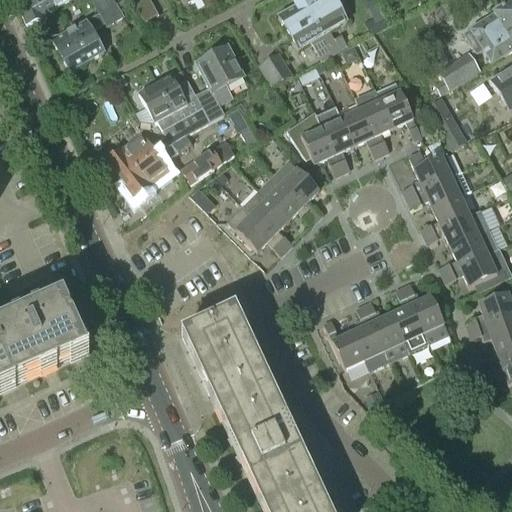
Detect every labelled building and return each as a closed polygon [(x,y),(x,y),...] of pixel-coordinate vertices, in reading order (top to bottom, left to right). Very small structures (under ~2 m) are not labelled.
[(47,1),(46,0),(12,0),(25,29),(43,22),(42,19),(50,15),(44,2),(47,1)] [(46,0),(47,1),(44,2),(50,15),(76,0),(46,0)] [(97,17),(115,6),(111,0),(98,0),(90,5),(97,17)] [(127,0),(142,27),(157,19),(147,0),(127,0)] [(198,0),(204,10),(223,0),(198,0)] [(308,2),(301,6),(332,60),(339,56),(346,52),(340,42),(333,46),(328,37),(346,27),(329,0),(312,0),(309,2),(308,2)] [(115,6),(97,17),(84,25),(84,26),(51,45),(68,77),(103,57),(91,35),(104,28),(106,31),(124,21),(115,6)] [(332,60),(301,6),(293,10),(294,11),(277,21),(297,55),(309,48),(320,67),(332,60)] [(492,19),(469,34),(469,35),(463,39),(475,59),(482,55),(490,68),(511,54),(511,7),(493,20),(492,19)] [(372,23),(379,36),(389,31),(382,18),(372,23)] [(58,21),(40,30),(46,42),(63,33),(58,21)] [(194,100),(201,113),(209,127),(223,119),(219,110),(233,103),(225,91),(243,81),(227,50),(194,68),(208,92),(194,100)] [(340,55),(344,63),(350,65),(357,61),(351,50),(340,55)] [(278,57),(275,59),(256,70),(271,93),(292,80),(278,57)] [(436,77),(440,84),(432,90),(439,100),(434,103),(428,93),(417,100),(423,110),(427,108),(428,109),(440,101),(440,100),(447,95),(448,96),(480,76),(467,58),(436,77)] [(320,68),(314,71),(318,78),(324,75),(320,68)] [(499,100),(511,91),(511,69),(489,84),(499,100)] [(310,86),(305,76),(298,80),(302,89),(310,86)] [(171,81),(155,89),(171,118),(176,127),(191,119),(201,113),(194,100),(186,85),(176,90),(171,81)] [(374,97),(391,134),(412,124),(395,87),(374,97)] [(171,118),(155,89),(137,99),(153,128),(156,126),(161,135),(176,127),(171,118)] [(511,91),(499,100),(509,116),(511,113),(511,91)] [(391,134),(374,97),(373,94),(354,103),(359,115),(372,142),(391,134)] [(427,110),(437,129),(451,122),(440,103),(427,110)] [(353,151),(340,123),(335,111),(314,121),(315,123),(333,161),(336,168),(340,178),(349,174),(341,156),(353,151)] [(191,119),(176,127),(161,135),(164,141),(169,150),(184,141),(209,127),(201,113),(191,119)] [(372,142),(359,115),(340,123),(353,151),(372,142)] [(457,133),(451,122),(437,129),(443,140),(457,133)] [(333,161),(315,123),(286,136),(304,166),(310,163),(313,170),(333,161)] [(238,136),(248,154),(258,149),(247,131),(238,136)] [(408,135),(412,145),(420,141),(416,131),(408,135)] [(169,150),(164,141),(150,150),(141,138),(120,154),(105,165),(120,185),(156,158),(169,150)] [(211,155),(185,172),(185,173),(181,175),(190,189),(220,169),(220,168),(233,159),(225,145),(211,155)] [(383,146),(376,149),(380,160),(388,156),(383,146)] [(380,160),(376,149),(368,153),(372,163),(380,160)] [(156,158),(120,185),(135,205),(150,194),(148,193),(170,176),(173,181),(181,175),(185,173),(185,172),(169,150),(156,158)] [(407,162),(418,185),(413,187),(411,190),(401,195),(406,205),(423,196),(423,195),(455,180),(446,159),(425,168),(419,156),(407,162)] [(288,165),(272,181),(302,211),(318,195),(288,165)] [(340,178),(336,168),(329,171),(333,181),(340,178)] [(423,196),(406,205),(410,214),(420,210),(420,208),(427,205),(432,215),(460,202),(471,197),(462,177),(455,180),(423,195),(423,196)] [(507,196),(511,193),(511,182),(510,178),(500,184),(507,196)] [(272,181),(256,196),(287,226),(302,211),(272,181)] [(287,226),(256,196),(241,211),(271,242),(287,226)] [(469,222),(460,202),(432,215),(441,235),(469,222)] [(271,242),(241,211),(225,227),(256,258),(271,242)] [(314,211),(308,217),(316,225),(321,219),(314,211)] [(316,225),(308,217),(302,222),(310,231),(316,225)] [(469,222),(441,235),(450,254),(487,236),(478,217),(469,222)] [(423,242),(433,237),(429,229),(420,234),(423,242)] [(497,256),(487,236),(450,254),(459,273),(497,256)] [(437,245),(433,237),(423,242),(427,250),(437,245)] [(277,247),(285,255),(291,249),(283,241),(277,247)] [(285,255),(277,247),(271,253),(279,261),(285,255)] [(497,256),(459,273),(468,293),(478,289),(481,296),(510,283),(497,256)] [(441,281),(451,276),(448,268),(438,273),(441,281)] [(455,284),(451,276),(441,281),(445,289),(455,284)] [(485,329),(511,319),(511,289),(500,294),(502,300),(478,309),(485,329)] [(406,303),(402,293),(394,297),(398,307),(406,303)] [(411,310),(429,349),(432,355),(450,346),(442,329),(443,329),(430,301),(411,310)] [(0,335),(0,362),(11,388),(84,356),(62,308),(0,335)] [(370,308),(363,311),(390,367),(408,358),(390,319),(380,324),(378,320),(375,318),(370,308)] [(411,310),(390,319),(408,358),(429,349),(411,310)] [(356,335),(350,338),(363,366),(368,377),(390,367),(363,311),(354,315),(359,324),(352,328),(356,335)] [(325,511),(313,487),(234,316),(235,316),(235,314),(180,340),(260,511),(325,511)] [(511,319),(485,329),(478,332),(467,336),(470,344),(480,341),(481,343),(489,340),(493,350),(511,342),(511,319)] [(467,336),(478,332),(475,324),(465,328),(467,336)] [(335,336),(331,326),(322,330),(327,340),(335,336)] [(363,366),(350,338),(330,347),(343,375),(363,366)] [(511,342),(493,350),(496,360),(488,363),(489,365),(479,369),(482,378),(511,367),(511,342)] [(0,392),(11,388),(0,362),(0,392)] [(511,367),(482,378),(485,385),(495,381),(496,383),(504,380),(510,398),(511,397),(511,367)] [(376,397),(364,402),(368,413),(381,408),(376,397)]
